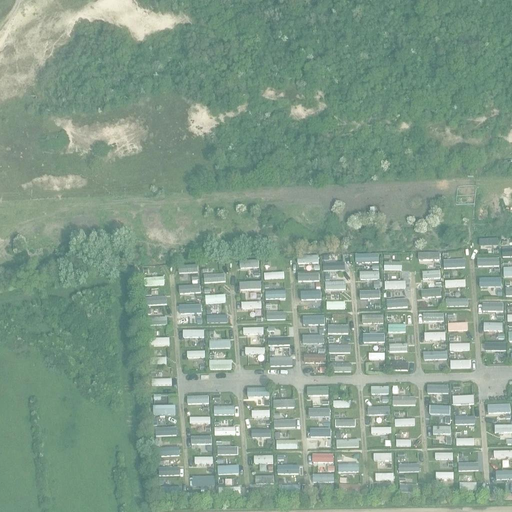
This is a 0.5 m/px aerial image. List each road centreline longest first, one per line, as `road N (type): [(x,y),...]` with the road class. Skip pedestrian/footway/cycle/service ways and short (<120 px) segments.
road 1 (track): [(485,485),(471,258)]
road 2 (track): [(425,485),(413,262)]
road 3 (track): [(307,489),(290,267)]
road 4 (track): [(368,481),(349,261)]
road 5 (track): [(246,486),(230,267)]
road 6 (track): [(189,485),(171,278)]
